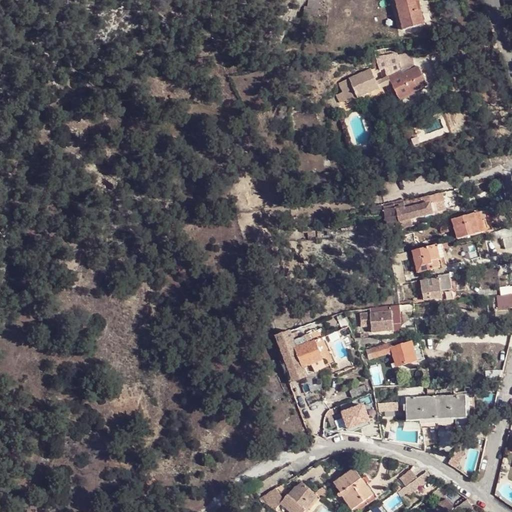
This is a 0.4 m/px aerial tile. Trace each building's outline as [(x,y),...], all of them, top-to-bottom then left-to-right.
[(396,0),(405,29),(421,25),(418,11),(420,10),(417,0),(396,0)] [(418,11),(421,25),(427,24),(423,10),(420,10),(418,11)] [(374,58),(378,70),(385,68),(389,76),(402,69),(400,57),(399,52),(374,58)] [(410,54),(400,57),(402,69),(405,73),(413,69),(410,54)] [(429,85),(419,66),(413,69),(405,73),(402,69),(389,76),(377,81),(370,69),(349,78),(358,98),(393,84),(401,100),(415,94),(414,93),(429,85)] [(461,202),(464,200),(459,189),(455,190),(461,202)] [(406,201),(384,207),(385,212),(388,231),(388,234),(404,229),(402,220),(409,219),(435,213),(433,203),(407,209),(406,201)] [(483,221),(481,213),(451,220),(456,239),(480,232),(477,222),(483,221)] [(480,232),(486,231),(483,221),(477,222),(480,232)] [(511,238),(511,227),(498,231),(500,241),(511,238)] [(418,274),(440,269),(439,261),(441,261),(437,246),(413,253),(418,274)] [(397,287),(406,284),(402,262),(408,260),(406,254),(392,258),(397,287)] [(498,277),(511,273),(511,265),(496,268),(498,277)] [(451,276),(438,277),(439,279),(440,294),(453,292),(451,276)] [(423,301),(441,299),(440,294),(439,279),(428,280),(427,279),(421,280),(423,301)] [(421,280),(411,283),(414,302),(423,301),(421,280)] [(511,295),(497,297),(499,310),(511,308),(511,295)] [(373,334),(393,333),(392,315),(391,314),(371,314),(373,334)] [(398,314),(392,315),(393,327),(400,326),(398,314)] [(495,345),(510,344),(511,335),(511,332),(494,335),(495,345)] [(291,336),(283,337),(285,345),(294,342),(291,336)] [(298,349),(306,346),(305,342),(303,337),(298,339),(299,340),(295,342),(298,349)] [(360,352),(366,350),(366,346),(383,345),(383,340),(368,341),(361,341),(355,342),(360,352)] [(294,342),(285,345),(288,353),(291,359),(296,371),(297,372),(303,370),(295,350),(298,349),(295,342),(294,342)] [(323,361),(316,342),(313,343),(306,346),(298,349),(295,350),(303,370),(306,368),(323,361)] [(278,348),(280,356),(285,354),(287,360),(289,359),(287,354),(288,353),(285,345),(278,348)] [(407,365),(418,361),(413,345),(402,349),(407,365)] [(390,346),(367,353),(370,361),(393,354),(392,351),(390,346)] [(402,349),(392,351),(393,354),(395,364),(396,368),(407,365),(402,349)] [(296,371),(291,359),(289,359),(287,360),(285,354),(280,356),(281,362),(286,374),(296,371)] [(306,377),(303,370),(297,372),(299,380),(306,377)] [(289,384),(299,380),(297,372),(296,371),(286,374),(289,384)] [(484,384),(501,382),(501,371),(485,372),(484,384)] [(484,384),(485,372),(475,372),(474,384),(484,384)] [(368,386),(351,392),(354,399),(370,393),(368,386)] [(407,423),(466,421),(466,398),(459,398),(424,399),(408,400),(406,399),(407,423)] [(341,407),(348,426),(371,418),(365,399),(341,407)] [(334,416),(338,427),(347,424),(342,413),(334,416)] [(449,465),(456,471),(466,456),(459,450),(449,465)] [(417,477),(412,470),(401,478),(405,485),(417,477)] [(433,479),(428,473),(417,480),(422,487),(433,479)] [(336,488),(352,511),(371,499),(364,490),(367,488),(357,474),(336,488)] [(417,479),(398,492),(402,501),(422,487),(417,480),(417,479)] [(310,511),(323,499),(306,483),(297,489),(291,495),(290,494),(285,500),(283,503),(292,511),(310,511)] [(285,500),(278,489),(274,491),(272,492),(260,500),(276,511),(282,504),(283,503),(285,500)] [(358,511),(373,502),(371,499),(352,511),(351,511),(358,511)] [(444,511),(451,511),(457,508),(452,499),(440,507),(444,511)] [(466,511),(473,507),(468,500),(457,508),(460,511),(466,511)]
